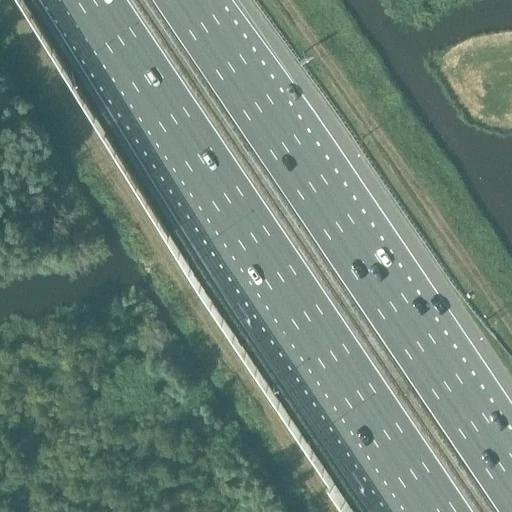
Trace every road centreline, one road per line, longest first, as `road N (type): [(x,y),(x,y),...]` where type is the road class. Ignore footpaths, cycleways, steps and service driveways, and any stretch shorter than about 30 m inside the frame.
road 1 (motorway): [(91,0),(437,511)]
road 2 (motorway): [(511,480),(186,0)]
